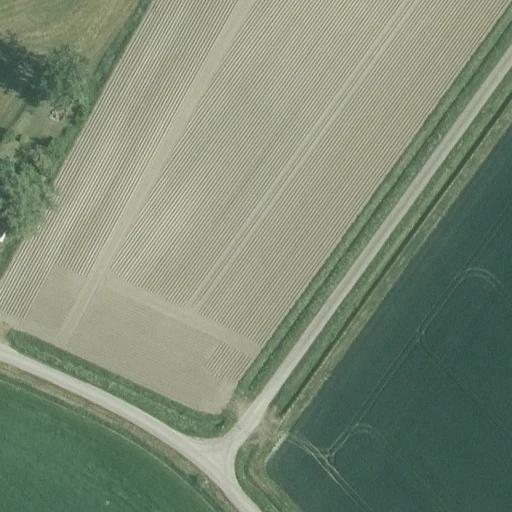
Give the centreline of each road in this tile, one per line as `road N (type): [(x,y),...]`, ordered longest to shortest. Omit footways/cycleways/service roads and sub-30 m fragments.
road 1 (unclassified): [(210,470),(511,54)]
road 2 (unclassified): [(0,354),(138,419),(210,470)]
